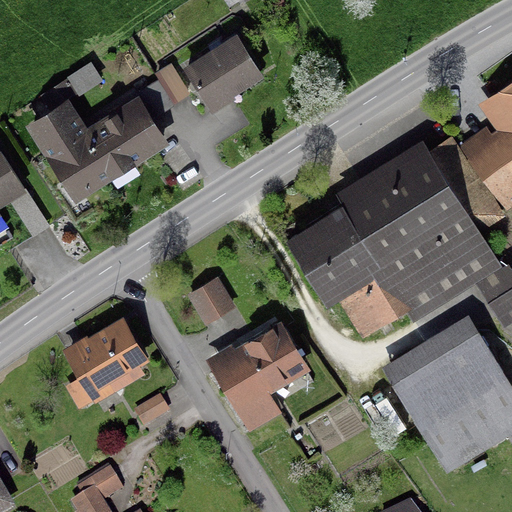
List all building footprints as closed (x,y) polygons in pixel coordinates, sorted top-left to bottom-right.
[(227,92),(258,73),(236,39),(222,47),(221,46),(209,53),(211,55),(186,71),(211,110),(231,97),(227,92)] [(173,102),(185,94),(168,66),(156,74),(173,102)] [(75,93),(66,79),(42,95),(50,108),(75,93)] [(511,128),(471,157),(460,142),(457,144),(504,209),(511,203),(511,86),(491,101),(511,128)] [(72,181),(80,193),(160,142),(135,103),(97,127),(95,123),(81,132),(64,105),(31,127),(67,184),(72,181)] [(399,290),(480,238),(476,231),(503,214),(498,205),(491,209),(448,138),(427,152),(425,150),(423,151),(428,159),(289,244),(320,293),(322,292),(329,303),(329,302),(327,300),(339,292),(334,284),(352,274),(358,284),(337,297),(361,336),(409,306),(399,290)] [(0,202),(22,189),(0,153),(0,202)] [(511,313),(511,261),(508,255),(476,275),(504,318),(511,313)] [(204,321),(230,306),(215,280),(189,296),(204,321)] [(141,356),(122,323),(87,344),(87,343),(67,355),(80,378),(67,386),(78,406),(92,398),(92,399),(94,398),(88,388),(105,378),(109,384),(119,384),(132,376),(137,367),(133,361),(141,356)] [(279,327),(270,332),(214,366),(250,426),(277,410),(264,389),(302,366),(279,327)] [(511,424),(511,390),(475,330),(390,382),(442,467),(511,424)] [(134,413),(142,426),(165,411),(158,398),(134,413)] [(119,488),(108,471),(78,489),(82,497),(73,503),(78,511),(103,511),(97,502),(119,488)] [(416,511),(409,502),(387,511),(416,511)]
